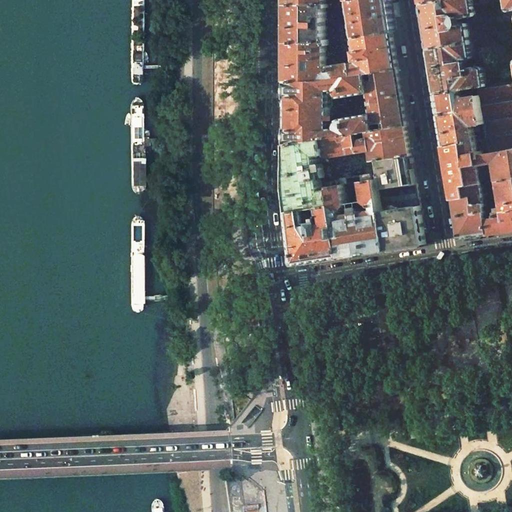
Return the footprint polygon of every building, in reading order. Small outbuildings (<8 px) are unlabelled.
[(130,0),(130,81),(136,84),(142,82),(143,0),(130,0)] [(350,3),(355,35),(353,36),(352,36),(352,38),(394,31),(389,0),(350,0),(349,0),(346,0),(347,3),(350,3)] [(443,0),(424,3),(431,48),(471,42),(469,24),(468,23),(466,22),(460,23),(459,19),(468,17),(474,16),(476,15),(476,13),(475,4),(473,0),(443,0)] [(288,42),(329,42),(329,39),(327,39),(327,7),(329,8),(329,6),(288,5),(288,19),(288,28),(288,42)] [(356,76),(400,68),(394,31),(352,38),(352,40),(353,40),(356,40),(359,62),(354,63),(356,76)] [(288,81),(327,81),(356,76),(354,63),(333,67),(330,71),(327,72),(327,46),(329,45),(329,42),(288,42),(288,57),(288,66),(288,81)] [(431,48),(438,93),(461,89),(479,86),(487,85),(485,68),(484,66),(482,66),(468,68),(467,60),(471,59),(473,58),(474,56),(471,42),(431,48)] [(324,138),(409,124),(400,68),(356,76),(327,81),(288,81),(288,98),(289,127),(288,127),(288,144),(324,138)] [(482,107),(484,120),(511,115),(511,81),(506,83),(504,83),(487,85),(479,86),(480,95),(482,107)] [(461,89),(438,93),(442,114),(482,107),(480,95),(463,98),(461,89)] [(135,97),(130,103),(130,186),(133,192),(138,194),(141,193),(144,186),(143,103),(139,97),(135,97)] [(442,114),(441,114),(444,134),(446,146),(477,141),(476,131),(480,131),(480,124),(485,123),(484,120),(482,107),(442,114)] [(489,153),(511,149),(511,115),(484,120),(485,123),(487,139),(488,146),(489,153)] [(409,124),(324,138),(326,154),(327,157),(328,158),(373,150),(375,161),(381,160),(414,155),(414,154),(412,142),(409,124)] [(291,211),(335,204),(332,188),(333,186),(345,184),(344,179),(344,178),(332,180),(331,179),(330,179),(330,176),(331,176),(329,166),(326,167),(325,164),(321,165),(319,155),(326,154),(324,138),(288,144),(288,189),(291,211)] [(477,141),(446,146),(450,169),(451,169),(452,175),(451,175),(455,199),(455,198),(468,196),(467,185),(484,182),(490,182),(489,179),(487,179),(487,180),(484,181),(481,164),(497,162),(500,180),(511,177),(511,149),(489,153),(488,146),(478,147),(477,141)] [(380,190),(418,183),(414,155),(381,160),(383,174),(378,175),(380,190)] [(390,250),(384,211),(380,190),(378,175),(373,174),(344,179),(345,184),(333,186),(332,188),(335,204),(344,257),(371,253),(389,250),(390,250)] [(492,234),(511,231),(511,177),(500,180),(503,203),(504,207),(500,208),(500,211),(497,212),(498,218),(489,219),(491,234),(492,234)] [(455,198),(462,238),(491,234),(489,219),(484,182),(467,185),(468,196),(455,198)] [(384,211),(422,205),(418,183),(380,190),(384,211)] [(291,211),(297,263),(297,264),(344,257),(335,204),(291,211)] [(390,250),(428,244),(422,205),(384,211),(390,250)] [(131,218),(130,223),(130,306),(133,311),(137,312),(140,312),(144,307),(143,219),(141,216),(135,215),(131,218)] [(499,410),(511,407),(511,388),(496,391),(499,410)] [(156,500),(150,507),(150,511),(163,511),(163,506),(156,500)]
